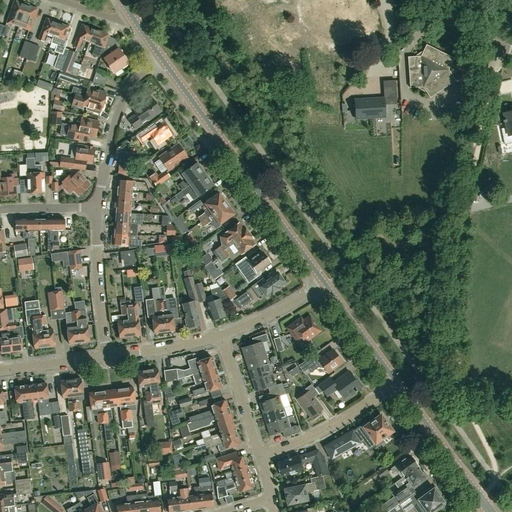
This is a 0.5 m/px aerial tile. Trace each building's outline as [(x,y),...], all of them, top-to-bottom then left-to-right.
[(330,24),(334,23),(328,0),(316,0),(319,9),(326,7),(330,24)] [(328,0),(335,23),(345,20),(339,0),(328,0)] [(369,0),(343,0),(349,18),(373,12),(369,0)] [(6,22),(18,27),(26,5),(14,1),(6,22)] [(26,5),(18,27),(30,31),(38,9),(26,5)] [(47,34),(53,36),(58,22),(46,18),(38,40),(42,41),(44,36),(46,37),(47,34)] [(64,49),(71,28),(70,28),(70,27),(58,22),(53,36),(50,43),(56,45),(54,52),(59,53),(60,54),(62,55),(64,49)] [(73,46),(81,49),(83,43),(82,43),(83,40),(89,42),(94,29),(81,24),(73,46)] [(114,44),(115,43),(114,39),(108,36),(105,35),(105,33),(94,29),(89,42),(95,45),(91,55),(98,57),(102,55),(114,44)] [(26,59),(31,44),(25,41),(19,56),(26,59)] [(31,44),(26,59),(35,62),(37,57),(36,56),(39,47),(31,44)] [(127,63),(114,44),(102,55),(104,58),(104,59),(113,72),(127,63)] [(454,58),(426,44),(422,51),(421,51),(416,54),(417,56),(408,56),(410,87),(418,87),(418,88),(424,91),(425,90),(430,97),(455,80),(451,73),(457,69),(450,66),(454,58)] [(60,70),(68,50),(64,49),(62,55),(60,54),(59,53),(54,68),(60,70)] [(73,63),(77,54),(68,50),(60,70),(69,74),(77,77),(81,66),(73,63)] [(13,70),(10,81),(18,83),(21,73),(13,70)] [(58,78),(76,85),(76,84),(88,87),(90,81),(83,78),(83,79),(78,77),(78,78),(76,77),(77,77),(69,74),(60,70),(58,78)] [(93,81),(93,82),(104,86),(107,78),(101,76),(102,74),(96,72),(94,76),(93,81)] [(85,73),(83,78),(93,81),(94,76),(85,73)] [(98,92),(87,89),(86,92),(79,89),(77,96),(104,104),(106,95),(105,95),(106,93),(99,90),(98,92)] [(81,109),(82,106),(88,108),(87,109),(100,113),(100,112),(101,112),(104,104),(77,96),(74,95),(71,106),(70,108),(78,110),(78,108),(81,109)] [(147,120),(160,111),(151,97),(132,109),(135,114),(128,119),(134,129),(142,124),(140,121),(145,118),(147,120)] [(361,99),(363,118),(392,116),(391,97),(361,99)] [(60,111),(61,102),(53,100),(51,110),(60,111)] [(60,125),(61,112),(52,111),(51,124),(60,125)] [(507,128),(502,129),(505,145),(511,143),(511,111),(504,114),(507,128)] [(62,123),(60,135),(66,137),(66,139),(86,142),(87,136),(95,137),(98,121),(81,118),(80,127),(68,124),(62,123)] [(172,136),(162,122),(156,126),(154,124),(147,129),(138,135),(142,142),(147,139),(151,139),(153,138),(161,150),(166,146),(163,142),(172,136)] [(133,136),(137,131),(129,124),(125,129),(133,136)] [(51,148),(60,149),(61,139),(52,138),(51,148)] [(163,153),(158,157),(167,171),(173,167),(186,158),(177,144),(163,153)] [(85,170),(86,163),(91,164),(94,147),(76,145),(74,159),(61,157),(59,166),(85,170)] [(130,170),(133,153),(120,152),(118,168),(130,170)] [(25,158),(26,173),(27,194),(28,194),(28,195),(30,196),(33,195),(34,194),(34,193),(35,193),(34,165),(34,158),(25,158)] [(204,175),(200,169),(201,168),(198,165),(197,165),(196,163),(182,173),(188,182),(185,184),(183,181),(177,185),(181,190),(186,186),(186,187),(204,175)] [(42,165),(34,165),(35,193),(37,193),(37,194),(38,195),(42,195),(43,194),(43,193),(44,193),(43,173),(42,173),(42,165)] [(156,187),(169,177),(164,170),(158,175),(156,172),(149,177),(156,187)] [(9,177),(1,178),(0,171),(0,195),(16,194),(15,186),(18,186),(18,178),(14,178),(14,177),(13,178),(13,174),(9,174),(9,177)] [(90,184),(78,172),(74,176),(71,173),(61,183),(62,184),(60,186),(68,194),(72,190),(78,196),(90,184)] [(204,175),(186,187),(186,186),(181,190),(181,191),(175,195),(178,200),(188,193),(193,200),(212,186),(211,185),(212,183),(210,180),(208,180),(204,175)] [(118,180),(117,191),(132,192),(132,187),(135,187),(135,181),(118,180)] [(131,198),(132,192),(117,191),(116,201),(133,202),(133,198),(131,198)] [(222,200),(224,199),(221,194),(219,196),(218,195),(211,199),(210,198),(204,202),(208,208),(205,211),(204,213),(198,218),(201,222),(207,217),(212,214),(225,204),(222,200)] [(166,202),(162,197),(157,200),(161,205),(166,202)] [(132,208),(133,202),(116,201),(115,212),(130,213),(131,208),(132,208)] [(188,209),(191,213),(203,205),(200,201),(188,209)] [(210,222),(215,229),(227,220),(225,219),(232,214),(231,212),(233,211),(229,206),(228,208),(225,204),(212,214),(207,217),(210,221),(210,222)] [(135,213),(130,213),(115,212),(115,222),(135,224),(135,213)] [(207,217),(201,222),(204,226),(210,222),(210,221),(207,217)] [(23,239),(27,239),(27,219),(15,220),(15,231),(22,231),(23,239)] [(32,231),(40,231),(39,219),(27,219),(27,239),(28,256),(34,256),(34,238),(32,238),(32,231)] [(40,231),(46,231),(46,233),(47,233),(47,249),(51,249),(51,238),(52,238),(52,219),(39,219),(40,231)] [(51,238),(51,249),(58,249),(58,231),(64,231),(64,219),(52,219),(52,238),(51,238)] [(137,224),(135,224),(115,222),(114,233),(129,234),(136,235),(137,224)] [(248,233),(243,226),(242,227),(239,223),(225,233),(219,237),(221,245),(215,250),(218,255),(225,250),(233,244),(248,233)] [(166,226),(166,235),(175,235),(175,226),(166,226)] [(136,235),(129,234),(114,233),(113,237),(111,237),(110,246),(118,247),(118,245),(129,246),(129,248),(140,246),(141,241),(136,241),(136,236),(136,235)] [(233,244),(240,255),(254,244),(251,240),(253,239),(248,233),(233,244)] [(15,258),(27,256),(25,243),(13,246),(15,258)] [(172,255),(181,253),(180,244),(171,245),(172,255)] [(145,256),(155,255),(154,248),(144,249),(145,256)] [(80,250),(79,250),(67,251),(67,252),(69,270),(82,268),(80,250)] [(135,265),(133,250),(119,252),(120,260),(122,259),(123,266),(135,265)] [(225,250),(218,255),(221,260),(229,255),(225,250)] [(270,263),(262,252),(259,255),(258,254),(247,262),(244,258),(234,265),(238,270),(242,270),(245,268),(253,277),(255,278),(260,274),(260,272),(259,271),(270,263)] [(19,271),(33,270),(33,267),(32,258),(25,258),(17,259),(19,271)] [(278,290),(277,289),(285,283),(277,272),(265,281),(263,279),(256,284),(258,287),(259,286),(267,296),(273,292),(274,293),(278,290)] [(192,277),(185,279),(190,294),(196,292),(194,285),(192,277)] [(135,303),(143,302),(140,283),(140,287),(133,288),(135,303)] [(201,283),(194,285),(196,292),(199,302),(206,301),(206,300),(205,297),(201,283)] [(207,306),(206,307),(207,310),(209,311),(212,321),(214,320),(216,321),(218,320),(219,319),(225,317),(221,306),(223,305),(228,300),(216,284),(209,286),(210,290),(212,295),(214,301),(206,303),(207,306)] [(229,301),(236,296),(229,286),(223,290),(229,301)] [(158,288),(163,332),(174,331),(173,319),(177,318),(175,299),(165,300),(163,287),(158,288)] [(154,333),(163,332),(158,288),(151,289),(153,307),(146,308),(147,317),(152,317),(154,333)] [(54,292),(57,310),(64,309),(62,291),(54,292)] [(240,310),(253,300),(247,291),(233,301),(240,310)] [(50,311),(57,310),(54,292),(47,293),(50,311)] [(131,311),(130,300),(125,301),(126,305),(125,305),(129,336),(140,335),(138,319),(137,310),(131,311)] [(28,310),(41,308),(40,301),(27,302),(28,310)] [(125,305),(126,305),(125,301),(120,302),(122,315),(116,315),(119,337),(129,336),(125,305)] [(186,320),(184,320),(186,328),(189,329),(196,327),(195,325),(200,324),(194,301),(187,303),(187,302),(181,304),(183,313),(184,312),(186,320)] [(7,319),(8,319),(7,309),(0,310),(0,332),(3,332),(3,334),(1,334),(2,339),(0,339),(0,348),(1,353),(11,352),(7,319)] [(19,339),(24,338),(22,326),(15,327),(15,322),(14,322),(12,309),(7,309),(8,319),(7,319),(11,352),(21,350),(19,339)] [(44,347),(40,316),(39,309),(25,310),(27,324),(36,323),(37,331),(32,332),(33,348),(44,347)] [(74,312),(78,343),(89,342),(87,325),(85,311),(80,311),(74,312)] [(68,344),(78,343),(74,312),(64,313),(68,344)] [(40,316),(44,347),(54,346),(53,329),(47,330),(45,315),(40,316)] [(319,331),(310,317),(302,322),(301,321),(297,324),(296,322),(288,327),(296,339),(300,336),(304,341),(319,331)] [(244,359),(265,352),(262,343),(268,341),(265,334),(251,338),(253,344),(241,348),(244,359)] [(277,353),(283,351),(279,337),(273,339),(277,353)] [(342,362),(332,349),(318,359),(314,353),(298,365),(302,372),(308,368),(311,372),(317,367),(324,368),(327,373),(342,362)] [(248,370),(268,363),(265,352),(244,359),(248,370)] [(192,374),(215,367),(211,357),(198,361),(197,359),(188,361),(190,369),(183,371),(185,377),(193,375),(192,374)] [(251,380),(272,374),(268,363),(248,370),(251,380)] [(192,374),(193,375),(196,384),(203,382),(218,377),(215,367),(192,374)] [(151,401),(161,400),(157,368),(147,370),(149,387),(151,401)] [(181,378),(183,378),(181,372),(177,374),(176,369),(163,371),(165,384),(181,378)] [(153,417),(151,407),(151,401),(149,387),(147,370),(137,371),(139,388),(144,387),(146,401),(143,402),(145,422),(146,422),(147,428),(155,427),(154,421),(153,421),(153,417)] [(355,381),(349,371),(333,383),(329,378),(319,385),(326,396),(337,389),(343,397),(348,393),(350,395),(361,388),(361,385),(357,379),(355,381)] [(269,393),(283,388),(281,383),(275,385),(272,374),(251,380),(255,392),(267,388),(269,393)] [(192,391),(193,396),(221,388),(218,377),(203,382),(205,387),(192,391)] [(79,411),(78,402),(79,402),(80,401),(81,401),(82,400),(83,399),(83,398),(81,379),(70,380),(74,411),(79,411)] [(69,412),(74,411),(70,380),(60,382),(62,398),(67,397),(69,412)] [(35,385),(37,400),(39,415),(53,414),(59,413),(57,402),(51,402),(51,403),(48,403),(46,383),(35,385)] [(313,420),(319,416),(316,412),(321,409),(313,398),(318,394),(311,384),(304,389),(307,392),(297,399),(310,417),(313,420)] [(32,401),(37,400),(35,385),(24,386),(29,419),(34,418),(32,401)] [(24,420),(29,419),(24,386),(14,387),(16,403),(22,402),(24,420)] [(262,414),(282,407),(279,396),(285,394),(290,393),(288,387),(287,387),(284,388),(283,389),(283,388),(269,393),(270,398),(258,402),(262,414)] [(122,389),(127,428),(132,427),(129,405),(135,404),(133,388),(122,389)] [(122,428),(127,428),(122,389),(110,391),(113,407),(119,406),(122,428)] [(111,407),(113,407),(110,391),(99,392),(103,423),(105,442),(111,441),(109,422),(110,422),(112,417),(111,407)] [(91,410),(91,412),(92,413),(93,414),(93,415),(95,415),(97,415),(98,423),(103,423),(99,392),(89,393),(91,410)] [(192,404),(190,397),(178,401),(180,408),(192,404)] [(190,423),(228,410),(225,400),(211,405),(212,410),(195,416),(188,418),(190,423)] [(265,424),(286,418),(282,407),(262,414),(265,424)] [(289,416),(296,414),(294,407),(286,409),(289,416)] [(215,428),(232,422),(228,410),(190,423),(187,424),(189,431),(209,425),(211,422),(215,420),(217,425),(216,425),(215,427),(215,428)] [(180,423),(177,417),(175,411),(168,413),(172,426),(180,423)] [(60,416),(63,436),(70,435),(67,415),(60,416)] [(352,430),(324,447),(331,460),(352,448),(348,441),(355,436),(356,438),(359,435),(369,449),(376,443),(379,446),(384,442),(382,439),(392,431),(391,430),(391,428),(389,425),(387,424),(380,415),(372,421),(370,419),(353,432),(352,430)] [(296,416),(289,418),(291,425),(298,422),(296,416)] [(286,418),(265,424),(269,436),(281,432),(283,437),(297,433),(300,432),(298,426),(295,427),(295,425),(289,427),(286,418)] [(217,429),(218,429),(220,434),(203,439),(202,439),(199,440),(201,445),(236,433),(232,422),(215,428),(217,429)] [(176,435),(182,434),(181,426),(174,428),(176,435)] [(19,437),(25,436),(24,431),(18,432),(0,433),(0,439),(19,437)] [(236,433),(201,445),(195,447),(197,452),(206,449),(217,445),(219,452),(226,450),(225,448),(239,444),(236,433)] [(19,437),(0,439),(0,450),(2,450),(1,444),(25,441),(25,436),(19,437)] [(85,439),(78,440),(81,463),(88,462),(85,439)] [(172,454),(171,441),(157,443),(158,455),(172,454)] [(322,475),(328,473),(324,461),(321,462),(317,450),(298,456),(277,463),(281,476),(290,473),(292,474),(295,473),(296,471),(303,469),(301,463),(312,460),(314,465),(312,465),(316,477),(320,476),(322,475)] [(16,453),(17,459),(17,464),(28,463),(27,452),(16,453)] [(120,465),(118,452),(109,453),(110,466),(120,465)] [(232,472),(247,467),(243,457),(238,458),(236,452),(216,458),(219,470),(230,466),(232,472)] [(10,460),(17,459),(16,453),(0,454),(0,472),(10,471),(11,471),(10,460)] [(215,459),(213,453),(204,456),(205,462),(208,461),(215,459)] [(147,467),(159,465),(158,460),(157,461),(156,455),(154,455),(154,458),(147,459),(147,467)] [(403,476),(417,466),(418,466),(410,455),(407,457),(390,468),(394,473),(399,470),(403,476)] [(109,480),(109,478),(110,478),(108,462),(96,463),(99,479),(102,479),(103,481),(109,480)] [(386,511),(387,511),(413,493),(411,489),(427,477),(424,472),(422,473),(417,466),(403,476),(394,483),(398,489),(391,494),(393,498),(384,505),(388,511),(386,511)] [(217,482),(218,486),(216,487),(250,477),(247,467),(232,472),(234,476),(217,482)] [(175,471),(177,479),(189,477),(187,468),(175,471)] [(380,478),(388,472),(384,468),(376,474),(380,478)] [(10,471),(0,472),(0,485),(5,485),(5,486),(12,485),(10,471)] [(322,475),(320,476),(316,477),(309,479),(310,483),(303,485),(303,484),(296,486),(296,487),(285,490),(286,496),(284,496),(286,503),(288,503),(306,499),(306,500),(314,498),(312,491),(315,490),(325,489),(322,475)] [(204,486),(210,486),(209,477),(198,479),(198,487),(202,508),(213,507),(211,493),(205,494),(204,486)] [(216,487),(217,492),(217,499),(227,496),(225,490),(237,486),(239,492),(253,487),(250,477),(216,487)] [(15,488),(31,486),(30,478),(14,480),(15,488)] [(162,494),(162,480),(154,481),(155,495),(162,494)] [(176,481),(169,482),(170,498),(166,498),(167,511),(172,511),(179,511),(179,509),(177,485),(176,481)] [(190,510),(188,495),(188,488),(185,488),(184,484),(177,485),(179,509),(179,511),(190,510)] [(31,486),(15,488),(16,495),(32,493),(31,486)] [(189,495),(188,495),(190,510),(202,508),(198,487),(193,487),(194,495),(189,495)] [(413,493),(387,511),(402,511),(405,511),(404,511),(405,511),(413,506),(417,511),(430,511),(436,508),(438,510),(445,505),(438,496),(441,494),(435,487),(430,490),(429,488),(420,494),(422,497),(418,499),(413,493)] [(100,502),(106,500),(103,489),(96,491),(100,502)] [(0,507),(13,506),(12,494),(6,494),(0,494),(0,507)] [(85,510),(85,511),(100,511),(96,504),(98,503),(93,494),(86,498),(91,507),(85,510)] [(136,495),(135,495),(136,500),(137,511),(148,511),(147,497),(147,494),(136,495)] [(126,503),(126,511),(137,511),(136,500),(135,495),(126,496),(127,503),(126,503)] [(159,511),(158,495),(147,497),(148,511),(159,511)] [(51,511),(61,511),(63,510),(46,496),(40,503),(51,511)] [(85,511),(85,510),(85,511),(79,502),(72,506),(66,509),(67,511),(85,511)] [(126,511),(126,503),(120,504),(120,502),(115,502),(116,511),(126,511)]
